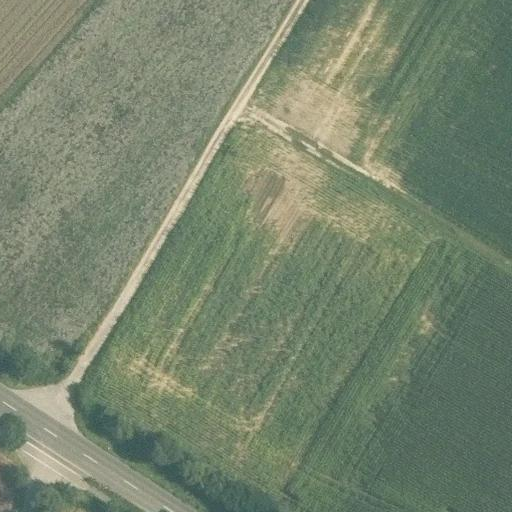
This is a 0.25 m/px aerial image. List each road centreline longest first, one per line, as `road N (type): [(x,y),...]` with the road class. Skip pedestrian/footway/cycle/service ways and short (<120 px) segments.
road 1 (track): [(302,0),(50,429),(27,511)]
road 2 (track): [(511,269),(237,108)]
road 3 (tertiary): [(0,399),(173,511)]
